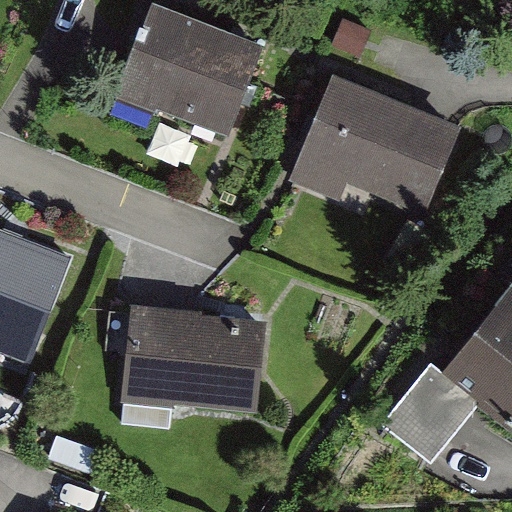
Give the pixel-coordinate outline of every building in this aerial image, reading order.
[(274,58),(159,15),(117,125),(155,139),(162,121),(239,150),(274,58)] [(466,141),(334,87),(291,190),(343,212),(350,195),(430,228),(466,141)] [(69,269),(0,243),(0,357),(32,369),(69,269)] [(511,401),(511,314),(470,369),(511,401)] [(264,422),(275,331),(140,316),(128,418),(182,424),(183,413),(264,422)] [(450,465),(399,426),(375,458),(425,497),(450,465)]
